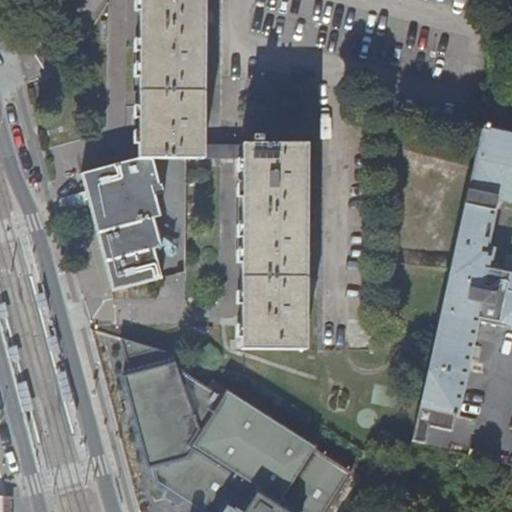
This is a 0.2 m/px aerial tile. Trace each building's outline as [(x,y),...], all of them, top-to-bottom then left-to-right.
[(142,0),(140,158),(152,159),(184,159),(186,159),(200,159),(201,145),(201,0),(142,0)] [(497,325),(511,328),(511,138),(488,133),(488,130),(480,127),(411,444),(439,450),(444,432),(450,433),(455,417),(477,321),(497,325)] [(244,145),(244,161),(243,350),(302,350),(304,145),(263,145),(262,135),(253,135),(253,145),(244,145)] [(244,161),(244,145),(221,145),(201,145),(200,159),(220,160),(244,161)] [(159,187),(152,159),(140,158),(117,164),(80,173),(82,176),(83,175),(114,289),(112,289),(113,291),(162,280),(161,278),(160,278),(152,251),(161,249),(161,247),(159,247),(152,220),(162,218),(161,216),(158,216),(151,189),(159,187)] [(511,328),(497,325),(496,333),(511,336),(511,328)] [(275,511),(280,505),(291,511),(292,511),(327,511),(339,494),(353,472),(230,393),(226,390),(222,398),(192,378),(184,358),(120,338),(130,375),(122,376),(147,470),(153,469),(156,485),(170,494),(166,499),(178,507),(182,501),(197,511),(275,511)] [(65,404),(73,402),(60,353),(52,356),(65,404)] [(17,384),(25,415),(34,413),(26,382),(17,384)] [(3,511),(14,511),(14,497),(3,497),(3,511)]
